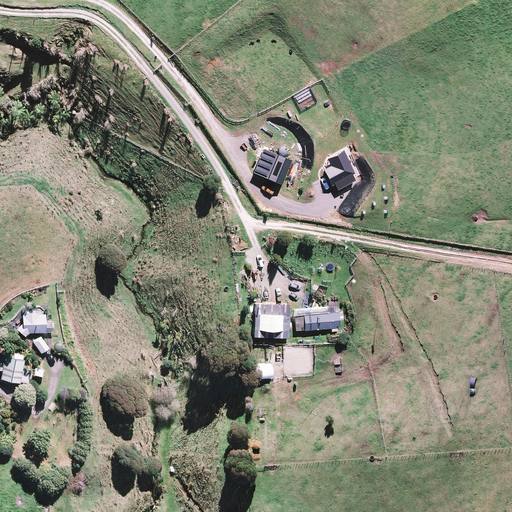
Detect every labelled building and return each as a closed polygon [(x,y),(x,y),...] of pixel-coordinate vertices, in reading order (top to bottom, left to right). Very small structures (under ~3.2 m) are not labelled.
[(287,133),(262,126),(259,137),(284,144),(287,133)] [(281,182),(290,159),(276,153),(278,146),(264,140),(252,170),(281,182)] [(23,322),(17,327),(25,337),(31,331),(48,331),(48,313),(40,313),(40,310),(23,310),(23,322)] [(282,313),(253,312),(252,327),(281,329),(282,313)] [(338,327),(337,312),(293,314),(294,329),(338,327)] [(49,346),(41,336),(33,342),(42,352),(49,346)] [(26,353),(16,351),(15,356),(6,354),(1,376),(29,382),(31,368),(23,366),(26,353)] [(43,366),(35,365),(35,373),(43,374),(43,366)] [(269,365),(260,365),(260,377),(269,377),(269,365)]
